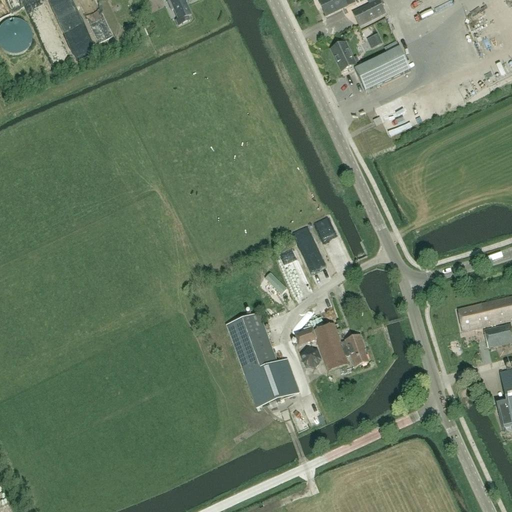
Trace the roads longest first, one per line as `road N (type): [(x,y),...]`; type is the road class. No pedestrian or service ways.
road 1 (tertiary): [(403,283),(272,0)]
road 2 (unclassified): [(213,511),(440,407)]
road 3 (tertiary): [(440,407),(403,283)]
